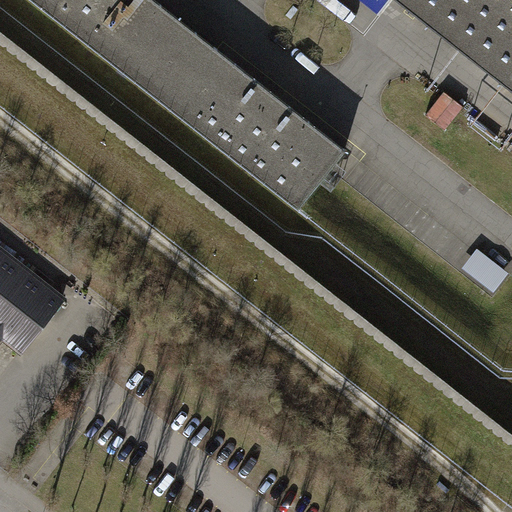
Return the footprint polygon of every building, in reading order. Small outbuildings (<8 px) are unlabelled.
[(33,0),(299,209),(345,150),(154,0),(33,0)] [(511,0),(398,0),(511,89),(511,0)] [(427,112),(445,128),(466,103),(448,88),(427,112)] [(0,344),(5,338),(21,351),(63,297),(33,273),(37,268),(23,257),(19,262),(0,247),(0,344)] [(479,250),(464,269),(495,294),(511,275),(479,250)]
